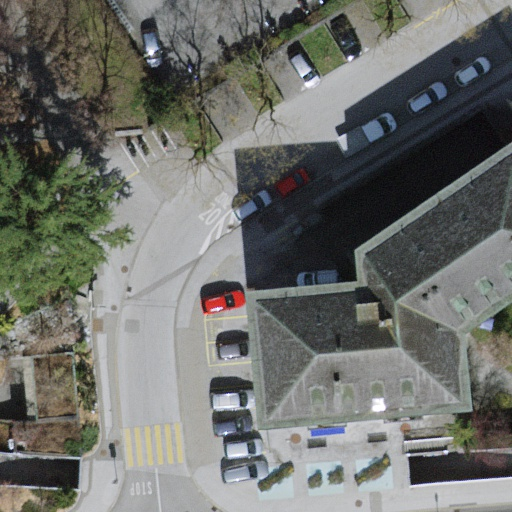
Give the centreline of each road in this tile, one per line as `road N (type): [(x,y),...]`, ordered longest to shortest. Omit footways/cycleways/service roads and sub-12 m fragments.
road 1 (residential): [(193,212),(511,13)]
road 2 (residential): [(159,511),(150,317),(163,262),(193,212)]
